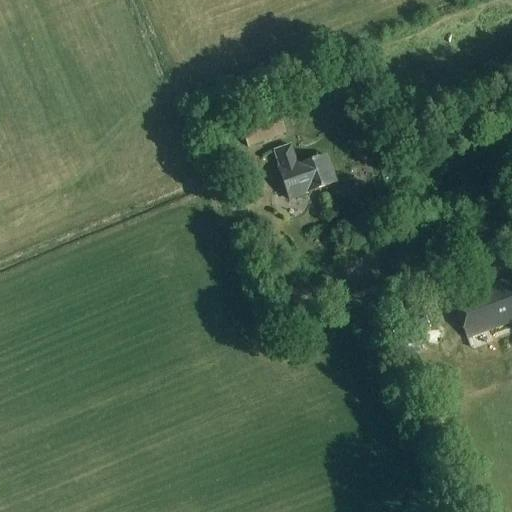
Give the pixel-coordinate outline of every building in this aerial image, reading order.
[(239,130),(246,150),(284,137),(276,116),(239,130)] [(296,163),(290,147),(273,153),(279,169),(291,202),(336,185),(325,156),(297,167),(296,163)] [(396,260),(418,251),(409,229),(387,238),(396,260)] [(289,291),(298,315),(337,301),(328,277),(289,291)] [(511,279),(452,302),(466,340),(511,323),(511,279)] [(421,311),(388,326),(396,344),(430,329),(421,311)]
